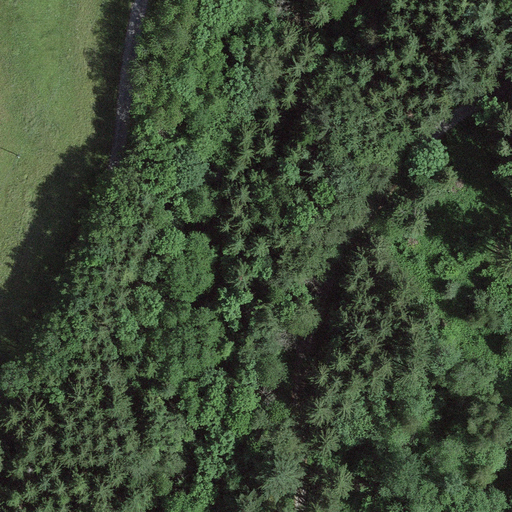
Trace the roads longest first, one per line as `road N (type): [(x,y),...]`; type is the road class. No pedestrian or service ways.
road 1 (track): [(511,85),(421,140),(359,213),(319,297),(293,406),(301,511)]
road 2 (track): [(0,375),(132,144),(134,42),(152,0)]
